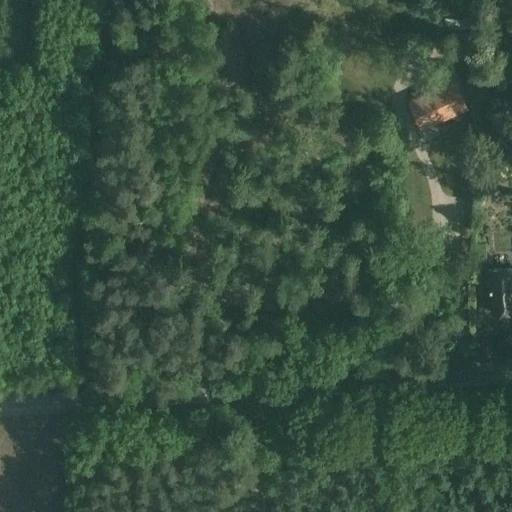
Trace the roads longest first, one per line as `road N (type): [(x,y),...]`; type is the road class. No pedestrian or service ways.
road 1 (unclassified): [(511,373),(0,406)]
road 2 (track): [(255,511),(261,390)]
